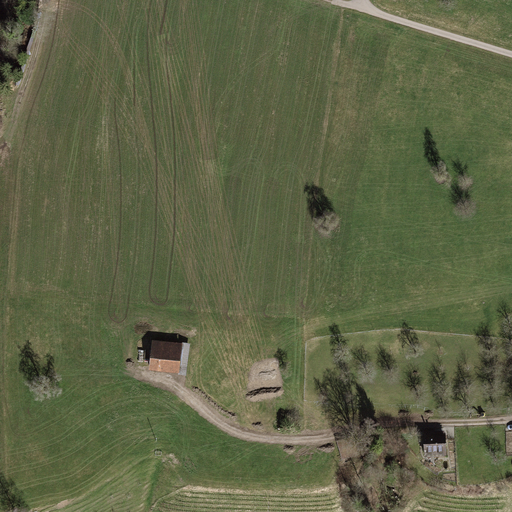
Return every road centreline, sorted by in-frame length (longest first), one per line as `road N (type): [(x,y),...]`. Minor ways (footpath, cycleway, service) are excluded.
road 1 (track): [(378,424),(318,441),(250,439),(175,389),(140,378)]
road 2 (unclassified): [(511,54),(358,7),(360,0)]
road 3 (track): [(378,424),(511,418)]
